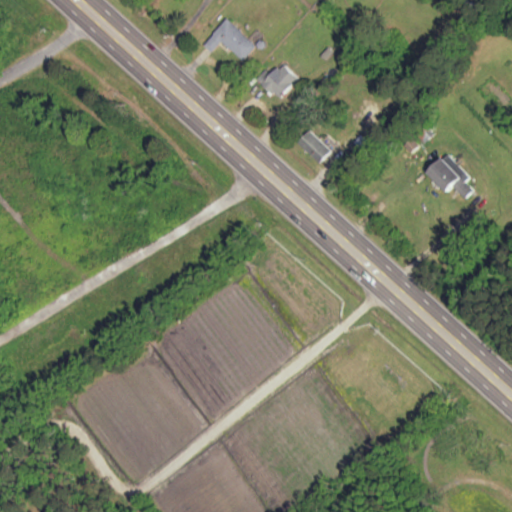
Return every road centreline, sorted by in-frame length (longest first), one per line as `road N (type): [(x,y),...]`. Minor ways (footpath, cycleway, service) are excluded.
road 1 (trunk): [(78,0),(511,397)]
road 2 (residential): [(277,180),(0,343)]
